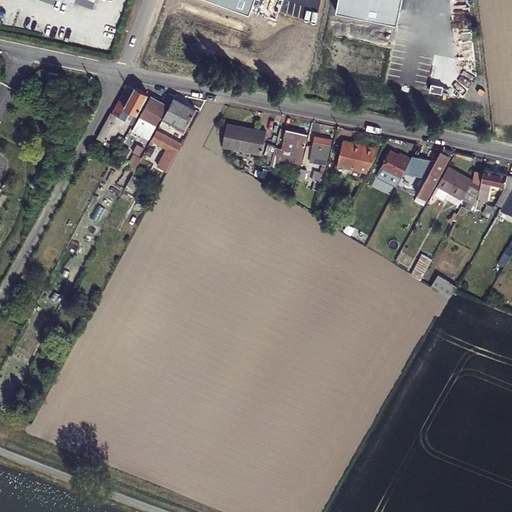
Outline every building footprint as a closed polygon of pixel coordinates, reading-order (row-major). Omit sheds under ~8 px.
[(216,0),(250,13),(254,0),(216,0)] [(339,0),(337,11),(398,23),(402,0),(339,0)] [(125,112),(135,117),(145,98),(134,92),(133,95),(127,92),(113,120),(117,122),(118,120),(120,121),(125,112)] [(173,99),(165,98),(160,107),(150,102),(137,127),(151,135),(164,109),(167,111),(172,101),(173,99)] [(195,113),(172,101),(167,111),(161,121),(184,133),(195,113)] [(98,149),(113,120),(111,119),(95,147),(98,149)] [(117,122),(113,120),(98,149),(102,151),(117,122)] [(260,134),(221,127),(217,149),(256,156),(260,134)] [(282,164),(283,163),(297,166),(303,136),(284,133),(280,153),(273,151),(271,164),(277,165),(278,163),(282,164)] [(166,174),(181,147),(155,134),(150,143),(166,151),(157,169),(166,174)] [(149,141),(143,137),(140,144),(146,147),(149,141)] [(320,182),(329,154),(327,154),(329,142),(313,139),(309,164),(316,165),(317,160),(320,161),(318,174),(311,173),(309,180),(320,182)] [(376,151),(339,144),(337,156),(335,168),(364,173),(376,151)] [(397,179),(407,161),(400,157),(399,159),(386,153),(377,169),(397,179)] [(442,157),(434,153),(412,202),(420,206),(442,157)] [(132,158),(127,155),(119,170),(128,175),(133,166),(129,164),(132,158)] [(435,186),(445,192),(459,200),(460,199),(463,201),(459,209),(472,210),(474,200),(477,187),(469,183),(470,181),(445,167),(435,186)] [(479,215),(486,218),(493,203),(497,205),(505,175),(481,169),(477,187),(474,200),(478,201),(481,190),(490,193),(486,200),(489,201),(487,205),(484,204),(479,215)] [(441,200),(445,192),(435,186),(431,194),(441,200)] [(420,281),(430,262),(421,257),(411,275),(420,281)] [(430,286),(449,298),(457,286),(438,274),(430,286)]
